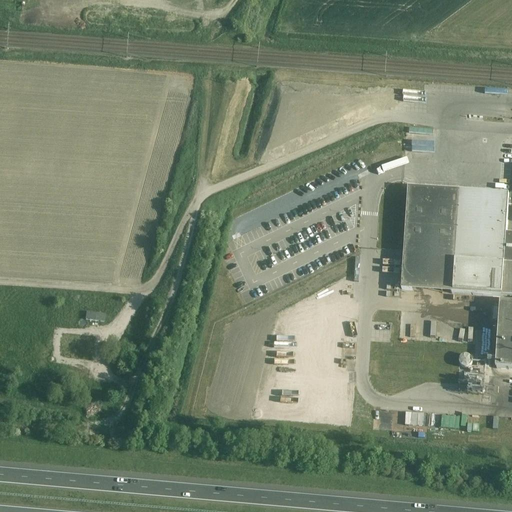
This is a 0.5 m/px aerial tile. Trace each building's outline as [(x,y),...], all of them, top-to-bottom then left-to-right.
[(401,88),(402,104),(426,104),(426,88),(401,88)] [(402,262),(400,294),(511,298),(511,235),(507,236),(509,207),(510,195),(433,191),(409,189),(402,262)] [(385,293),(396,294),(396,281),(386,281),(385,293)] [(511,303),(501,302),(500,309),(494,308),(493,319),(499,320),(498,341),(496,368),(511,369),(511,303)] [(437,325),(443,325),(443,314),(433,314),(433,324),(437,324),(437,325)] [(380,327),(379,335),(387,336),(388,327),(380,327)] [(76,339),(75,356),(103,358),(104,340),(76,339)] [(43,357),(47,348),(40,344),(36,354),(43,357)] [(459,352),(460,363),(471,363),(470,352),(459,352)]
